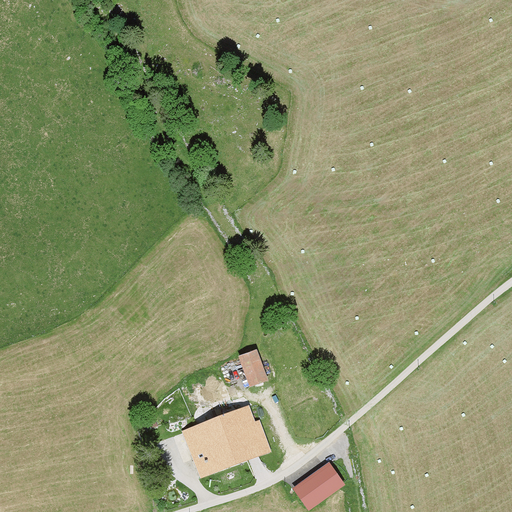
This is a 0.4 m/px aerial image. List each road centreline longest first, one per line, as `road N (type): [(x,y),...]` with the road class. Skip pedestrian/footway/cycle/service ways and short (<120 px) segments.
road 1 (track): [(98,0),(279,306),(341,436),(357,511)]
road 2 (unclassified): [(511,287),(330,446),(241,495)]
